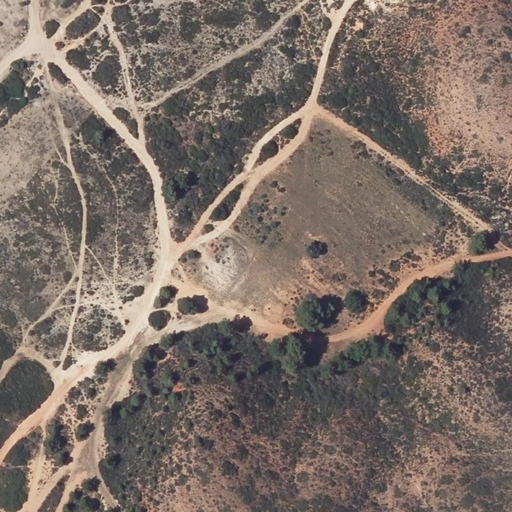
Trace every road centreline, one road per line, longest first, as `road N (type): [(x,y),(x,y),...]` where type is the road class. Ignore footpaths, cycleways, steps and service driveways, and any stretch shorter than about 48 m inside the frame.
road 1 (track): [(43,42),(147,161),(164,251),(133,342),(53,511)]
road 2 (track): [(133,342),(222,314),(300,336),(357,332),(438,266),(511,254)]
